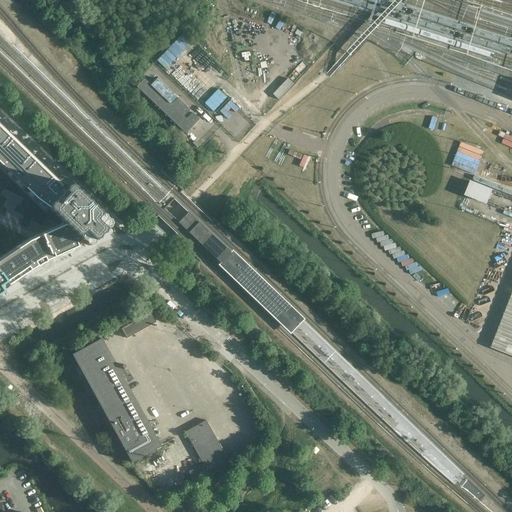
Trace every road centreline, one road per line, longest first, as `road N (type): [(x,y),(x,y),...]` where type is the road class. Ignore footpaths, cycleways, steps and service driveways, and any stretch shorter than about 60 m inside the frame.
road 1 (unclassified): [(394,504),(170,290)]
road 2 (residential): [(170,290),(136,260),(112,256),(0,317)]
